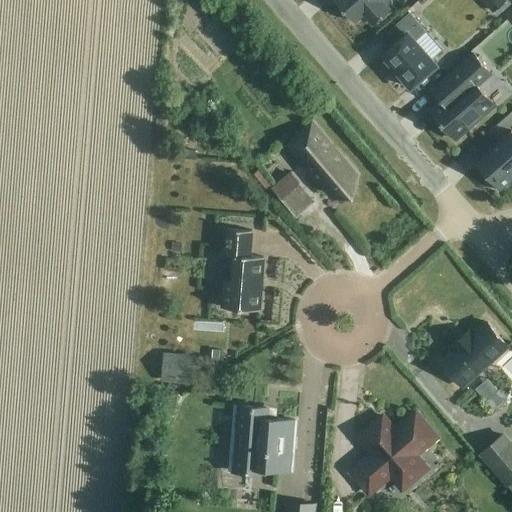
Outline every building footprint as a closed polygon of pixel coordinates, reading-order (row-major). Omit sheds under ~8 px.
[(372,25),(389,10),(379,0),(334,0),(354,22),(363,14),(372,25)] [(415,41),(425,32),(409,14),(386,35),(393,44),(381,54),(411,88),(436,66),(415,41)] [(495,105),(477,85),(490,73),(473,55),(432,91),(441,102),(430,112),(455,140),(495,105)] [(310,130),(292,146),(330,195),(354,174),(310,130)] [(500,191),(511,180),(511,132),(511,131),(475,163),(500,191)] [(289,171),(271,188),(281,199),(299,182),(289,171)] [(224,283),(222,309),(260,312),(264,258),(250,257),(252,232),(226,230),(224,256),(233,257),(231,283),(224,283)] [(441,363),(463,388),(508,348),(486,323),(474,334),(471,330),(450,349),(453,352),(441,363)] [(160,381),(193,384),(196,355),(163,352),(160,381)] [(266,409),(239,407),(238,431),(233,431),(232,448),(236,449),(234,473),(261,475),(261,470),(291,472),(295,422),(265,419),(266,409)] [(382,432),(375,424),(358,438),(372,455),(350,473),(369,494),(391,475),(403,476),(410,484),(427,470),(415,456),(437,438),(416,414),(394,432),(382,432)] [(511,446),(502,436),(481,454),(509,485),(511,482),(511,446)] [(316,511),(318,504),(285,501),(284,511),(316,511)]
